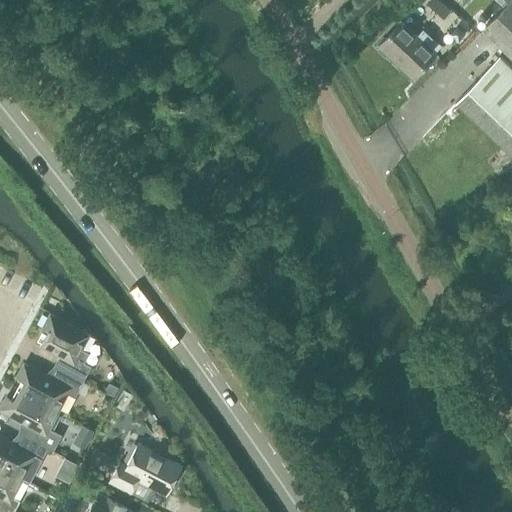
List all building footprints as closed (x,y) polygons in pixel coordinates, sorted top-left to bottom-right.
[(511,3),(484,32),(511,59),(511,3)] [(378,46),(414,78),(436,52),(426,43),(431,37),(422,29),(417,35),(401,21),(378,46)] [(511,69),(499,57),(456,102),(511,154),(511,69)] [(55,367),(83,382),(91,367),(83,363),(88,354),(76,347),(85,332),(51,314),(42,330),(47,333),(41,345),(61,355),(55,367)] [(21,391),(58,411),(69,391),(76,395),(83,382),(55,367),(50,377),(24,363),(17,377),(26,382),(21,391)] [(108,382),(103,392),(112,396),(117,387),(108,382)] [(20,433),(48,448),(53,451),(61,435),(49,428),(58,411),(21,391),(16,400),(7,396),(0,409),(25,423),(20,433)] [(103,394),(100,401),(108,405),(112,398),(103,394)] [(0,465),(22,478),(33,458),(40,462),(48,448),(20,433),(14,444),(0,436),(0,465)] [(120,461),(110,481),(131,492),(138,479),(166,494),(181,465),(164,456),(164,452),(156,449),(153,450),(138,443),(127,465),(120,461)] [(79,463),(77,467),(78,472),(83,474),(88,473),(91,468),(89,462),(83,461),(79,463)] [(22,478),(0,465),(0,508),(6,511),(13,511),(19,501),(12,497),(22,478)] [(77,480),(76,483),(79,486),(83,487),(86,484),(87,481),(84,478),(80,477),(77,480)] [(134,511),(135,511),(99,492),(88,511),(134,511)]
